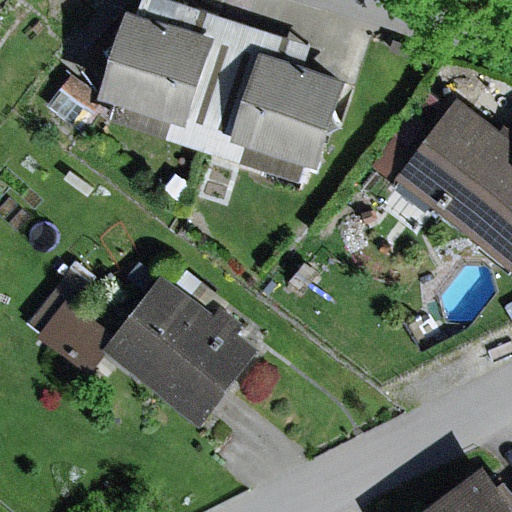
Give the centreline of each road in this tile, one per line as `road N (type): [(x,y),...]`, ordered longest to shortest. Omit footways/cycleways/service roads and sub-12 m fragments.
road 1 (residential): [(267,511),(511,384)]
road 2 (residential): [(511,48),(356,0)]
